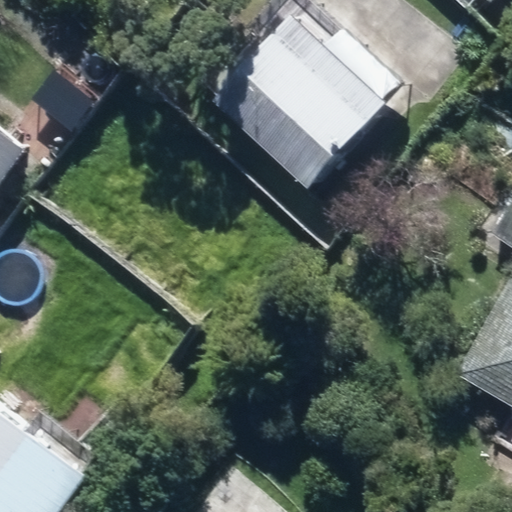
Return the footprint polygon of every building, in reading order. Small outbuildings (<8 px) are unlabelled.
[(208,98),(302,185),(377,102),(285,16),(208,98)] [(425,133),(446,152),(461,135),(440,117),(425,133)] [(0,190),(36,148),(0,118),(0,190)] [(462,151),(501,178),(511,161),(511,144),(481,123),(462,151)] [(511,191),(485,231),(511,249),(511,191)] [(0,285),(0,299),(1,304),(4,309),(7,314),(11,318),(16,321),(21,323),(27,324),(32,324),(38,324),(43,322),(48,320),(53,316),(56,312),(60,308),(62,302),(63,297),(63,291),(63,286),(61,281),(59,275),(55,271),(51,267),(46,264),(41,262),(36,261),(30,260),(25,261),(19,263),(14,265),(10,269),(6,273),(3,277),(1,282),(0,285)] [(511,285),(504,280),(450,371),(511,408),(511,285)] [(0,511),(55,511),(84,474),(0,412),(0,511)]
